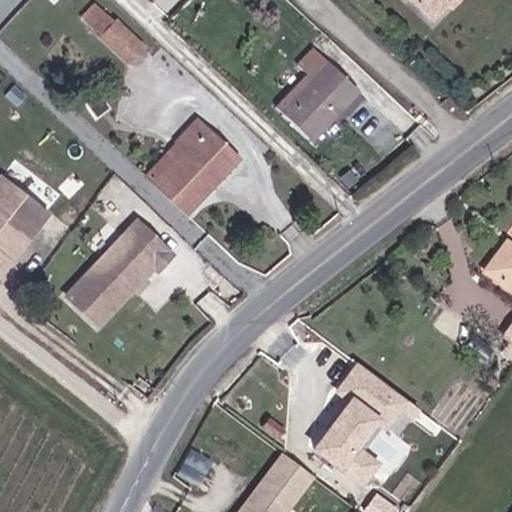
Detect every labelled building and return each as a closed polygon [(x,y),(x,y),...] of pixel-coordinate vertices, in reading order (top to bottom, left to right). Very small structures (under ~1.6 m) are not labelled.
[(410,0),(433,22),(450,4),(446,0),(410,0)] [(88,26),(128,64),(143,49),(103,10),(88,26)] [(313,50),(297,68),(305,75),(274,109),(310,142),(357,91),(313,50)] [(186,214),(210,189),(206,185),(233,156),(197,121),(176,142),(184,150),(153,182),(186,214)] [(145,175),(153,182),(184,150),(176,142),(145,175)] [(238,161),(233,156),(206,185),(210,189),(238,161)] [(0,177),(0,273),(47,213),(1,177),(0,177)] [(135,221),(66,296),(96,325),(152,265),(155,269),(170,254),(135,221)] [(511,247),(505,242),(483,271),(511,293),(511,247)] [(511,312),(507,311),(492,348),(511,355),(511,312)] [(386,427),(397,434),(417,402),(348,360),(332,387),(335,388),(300,447),(361,484),(378,456),(371,452),(386,427)] [(236,511),(286,511),(311,469),(272,448),(236,511)]
